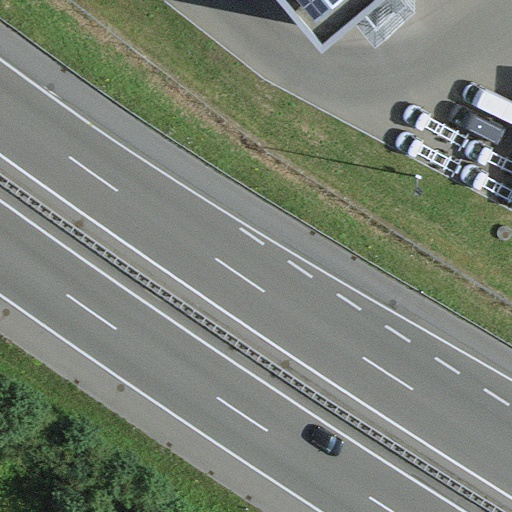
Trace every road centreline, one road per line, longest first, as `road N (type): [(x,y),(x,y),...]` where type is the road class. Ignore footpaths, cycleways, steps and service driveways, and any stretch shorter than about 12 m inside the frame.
road 1 (motorway): [(511,450),(203,251),(0,102)]
road 2 (motorway): [(0,251),(119,343),(390,511)]
